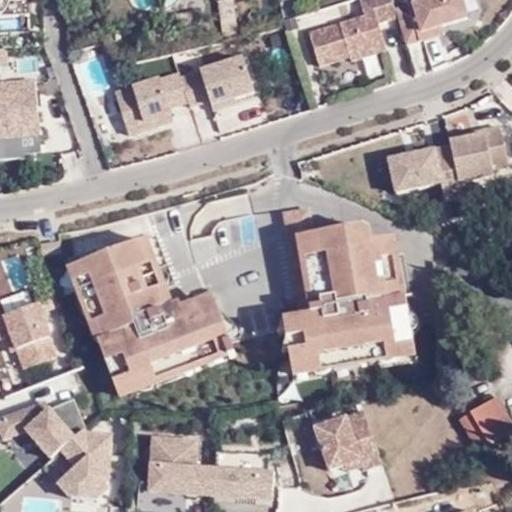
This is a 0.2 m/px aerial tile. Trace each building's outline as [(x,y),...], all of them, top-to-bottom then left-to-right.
[(397,0),(365,0),(370,16),(314,33),(324,66),(349,58),(348,54),(354,53),(355,57),(356,61),(391,50),(383,22),(402,17),(400,8),(397,0)] [(467,0),(425,0),(400,8),(402,17),(411,45),(425,40),(423,33),(447,25),(473,18),(467,0)] [(423,33),(425,40),(449,33),(447,25),(423,33)] [(12,47),(0,48),(0,63),(12,63),(12,47)] [(249,61),(186,82),(194,106),(196,111),(216,104),(218,110),(240,102),(261,96),(249,61)] [(0,77),(0,137),(45,134),(43,110),(38,110),(37,98),(41,98),(40,79),(1,82),(0,77)] [(185,77),(121,98),(135,140),(153,134),(151,127),(177,118),(175,112),(194,106),(186,82),(185,77)] [(240,102),(218,110),(219,115),(242,107),(240,102)] [(151,127),(153,134),(179,125),(177,118),(151,127)] [(454,137),(456,145),(464,179),(510,167),(501,127),(454,137)] [(414,155),(394,159),(402,192),(446,182),(450,199),(467,196),(464,179),(456,145),(423,153),(425,158),(415,161),(414,155)] [(423,153),(414,155),(415,161),(425,158),(423,153)] [(313,209),(292,212),(294,226),(316,222),(313,209)] [(292,212),(288,213),(306,316),(318,314),(317,307),(333,305),(330,287),(326,289),(318,234),(316,222),(294,226),(292,212)] [(351,229),(318,234),(326,289),(330,287),(333,305),(317,307),(318,314),(306,316),(288,318),(285,331),(292,333),(293,338),(288,350),(294,351),(298,373),(420,352),(411,297),(406,297),(399,256),(397,257),(394,240),(391,239),(377,241),(375,232),(368,229),(351,232),(351,229)] [(161,235),(159,236),(175,278),(167,281),(176,306),(184,302),(193,299),(191,297),(190,295),(189,293),(188,291),(186,290),(185,288),(183,286),(181,285),(179,284),(161,235)] [(159,236),(82,265),(96,300),(110,339),(102,342),(125,398),(240,354),(218,296),(186,308),(184,302),(176,306),(167,281),(175,278),(159,236)] [(66,252),(64,241),(45,245),(47,255),(66,252)] [(82,265),(74,268),(88,304),(96,300),(82,265)] [(96,300),(88,304),(102,342),(110,339),(96,300)] [(61,355),(42,303),(5,317),(0,318),(0,339),(11,336),(16,334),(22,349),(28,368),(61,355)] [(16,334),(11,336),(16,351),(22,349),(16,334)] [(23,387),(27,401),(57,392),(54,379),(23,387)] [(39,406),(1,421),(8,439),(32,430),(56,457),(66,449),(88,430),(90,428),(79,399),(53,409),(52,406),(41,410),(39,406)] [(511,436),(511,417),(498,400),(479,416),(503,445),(511,436)] [(368,411),(320,429),(334,469),(350,464),(364,459),(368,468),(386,462),(368,411)] [(88,430),(66,449),(82,469),(64,484),(75,497),(100,499),(112,488),(108,484),(113,480),(116,435),(92,433),(88,430)] [(202,440),(157,437),(153,490),(219,495),(221,468),(200,466),(202,440)] [(222,451),(221,468),(219,495),(277,499),(279,471),(273,471),(274,454),(222,451)] [(364,459),(350,464),(353,473),(368,468),(364,459)]
